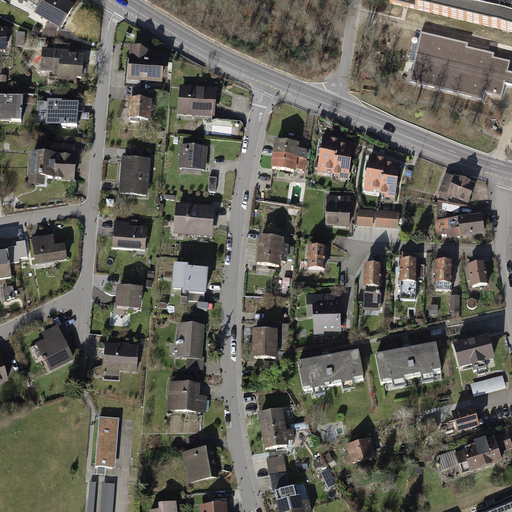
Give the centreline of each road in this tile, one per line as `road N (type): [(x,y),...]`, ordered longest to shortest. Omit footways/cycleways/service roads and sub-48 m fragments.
road 1 (residential): [(269,77),(240,197),(228,331),(236,440),(254,511)]
road 2 (tertiary): [(269,77),(511,171)]
road 3 (residential): [(121,0),(107,27),(94,204)]
road 4 (residential): [(503,250),(338,240)]
road 5 (tertiary): [(123,0),(269,77)]
